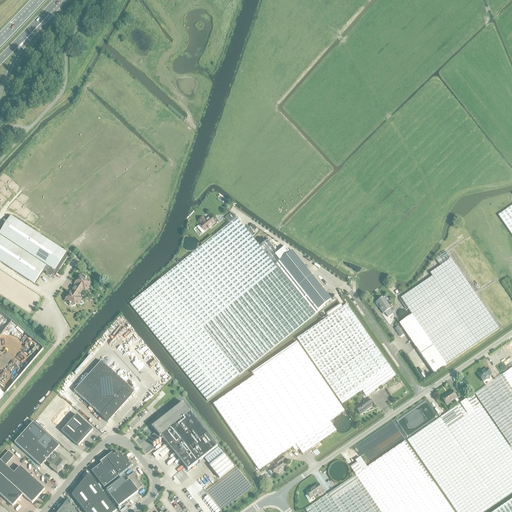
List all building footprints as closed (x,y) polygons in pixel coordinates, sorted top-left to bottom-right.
[(511,206),(499,215),(511,234),(511,206)] [(43,270),(54,277),(69,254),(11,216),(0,232),(0,261),(34,284),(43,270)] [(210,216),(205,220),(203,217),(198,221),(200,224),(200,225),(205,231),(208,229),(209,228),(208,228),(209,227),(211,225),(211,226),(215,223),(210,216)] [(237,218),(130,304),(207,401),(320,311),(318,309),(331,299),(292,251),(279,261),(277,258),(280,256),(267,240),(259,246),(237,218)] [(399,324),(411,340),(433,373),(499,328),(446,252),(436,260),(440,266),(430,273),(432,277),(400,298),(412,315),(399,324)] [(86,277),(86,278),(85,278),(85,279),(80,276),(77,280),(78,280),(77,282),(76,281),(75,284),(76,285),(74,288),(81,292),(83,289),(83,290),(86,286),(86,287),(88,285),(88,283),(89,281),(89,279),(87,278),(86,277)] [(76,305),(76,304),(78,302),(77,301),(79,298),(78,297),(81,292),(74,288),(71,293),(70,292),(69,294),(69,295),(68,296),(65,300),(70,303),(69,304),(70,305),(69,305),(70,306),(71,307),(73,307),(74,306),(76,305)] [(383,297),(382,298),(382,297),(381,299),(376,302),(383,313),(390,308),(383,297)] [(366,397),(375,390),(396,376),(346,304),(297,339),(324,378),(342,405),(362,391),(366,397)] [(407,316),(407,315),(406,313),(405,312),(404,311),(402,310),(400,310),(399,311),(398,312),(397,313),(397,315),(397,317),(397,318),(398,319),(400,320),(401,320),(402,320),(403,320),(404,320),(405,319),(406,318),(406,317),(407,316)] [(344,411),(321,378),(296,342),(251,373),(254,376),(213,404),(259,470),(296,445),(303,455),(336,431),(329,422),(344,411)] [(135,392),(101,362),(74,392),(100,415),(99,415),(108,423),(115,414),(116,415),(119,413),(118,412),(132,396),(131,396),(135,392)] [(511,368),(502,375),(499,377),(475,393),(511,447),(511,446),(511,368)] [(483,372),(478,375),(483,382),(487,379),(486,378),(491,375),(487,368),(483,371),(483,372)] [(446,405),(454,399),(458,405),(461,403),(457,398),(452,391),(442,398),(446,405)] [(511,450),(473,395),(407,440),(455,511),(482,511),(511,491),(511,450)] [(364,412),(372,406),(367,399),(355,408),(360,415),(364,412)] [(188,470),(217,447),(183,403),(153,427),(153,426),(152,427),(160,438),(161,437),(188,470)] [(78,446),(93,430),(76,415),(61,431),(78,446)] [(350,425),(350,424),(350,422),(349,421),(348,419),(347,419),(345,418),(344,417),(342,417),(340,418),(339,418),(338,419),(337,420),(336,421),(336,422),(335,424),(335,425),(335,427),(335,428),(336,429),(337,430),(338,431),(339,432),(340,432),(342,433),(343,433),(345,433),(346,432),(348,431),(349,430),(350,429),(350,427),(350,425)] [(49,467),(57,474),(68,462),(60,455),(59,456),(54,452),(59,446),(33,423),(14,443),(41,467),(46,461),(51,465),(49,467)] [(453,511),(434,483),(405,441),(356,475),(305,510),(306,511),(453,511)] [(0,460),(0,474),(23,495),(32,504),(45,489),(20,467),(14,474),(5,466),(14,456),(8,451),(0,460)] [(121,455),(120,454),(119,454),(118,454),(117,453),(116,453),(115,454),(113,456),(112,455),(112,454),(100,463),(101,464),(91,472),(104,488),(132,466),(124,455),(122,457),(121,455)] [(283,457),(276,462),(277,464),(270,469),(275,475),(285,468),(282,462),(285,460),(283,457)] [(347,472),(347,470),(346,468),(345,466),(344,465),(342,463),(340,463),(338,462),(336,462),(334,462),(332,463),(331,464),(330,465),(328,467),(328,469),(327,471),(327,472),(327,474),(328,476),(329,478),(330,479),(332,481),(334,482),(336,482),(337,482),(339,482),(341,481),(343,480),(344,479),(345,477),(346,476),(347,474),(347,472)] [(126,482),(109,495),(118,507),(138,492),(137,490),(142,486),(135,478),(137,477),(134,472),(124,480),(126,482)] [(0,474),(0,495),(13,506),(23,495),(0,474)] [(89,474),(83,481),(86,485),(72,495),(84,511),(115,511),(116,511),(89,474)] [(324,492),(320,486),(318,484),(310,490),(310,489),(306,492),(311,499),(320,493),(321,494),(324,492)] [(511,511),(511,499),(493,511),(511,511)] [(75,511),(67,501),(63,507),(58,511),(75,511)]
